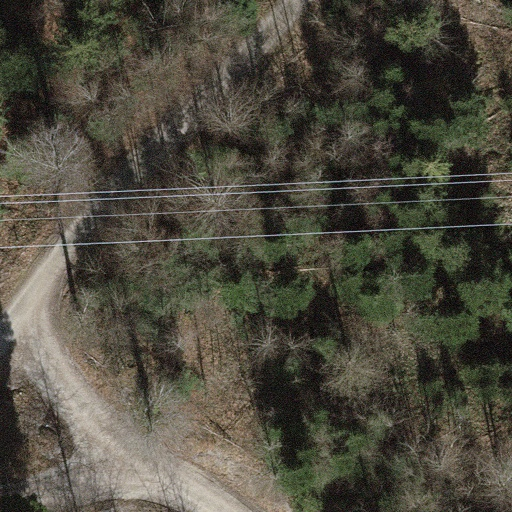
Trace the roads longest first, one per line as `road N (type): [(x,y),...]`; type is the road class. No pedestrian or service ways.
road 1 (track): [(294,0),(71,241),(13,323)]
road 2 (track): [(221,511),(106,426),(13,323)]
road 3 (track): [(171,478),(112,481),(0,509)]
